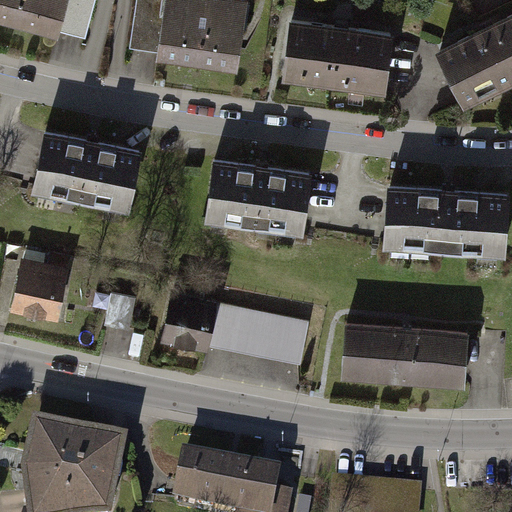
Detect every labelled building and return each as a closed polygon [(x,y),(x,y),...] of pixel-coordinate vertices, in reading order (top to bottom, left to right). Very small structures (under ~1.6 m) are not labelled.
[(0,0),(0,22),(84,45),(96,0),(0,0)] [(233,0),(139,0),(132,54),(241,69),(251,2),(233,0)] [(296,21),(287,83),(389,98),(398,37),(296,21)] [(511,21),(441,57),(468,111),(511,88),(511,21)] [(49,134),(34,196),(131,219),(146,157),(49,134)] [(218,165),(209,225),(307,240),(316,180),(218,165)] [(511,199),(392,188),(386,251),(511,263),(511,255),(511,199)] [(12,316),(62,327),(72,281),(22,270),(12,316)] [(132,325),(139,294),(115,288),(108,320),(132,325)] [(163,347),(211,356),(220,309),(172,300),(163,347)] [(220,309),(211,356),(302,374),(311,327),(220,309)] [(348,330),(345,386),(470,393),(473,337),(348,330)] [(25,477),(30,511),(111,511),(124,448),(34,430),(25,477)] [(274,511),(281,476),(184,458),(175,504),(222,511),(274,511)] [(334,482),(331,511),(422,511),(424,490),(334,482)]
